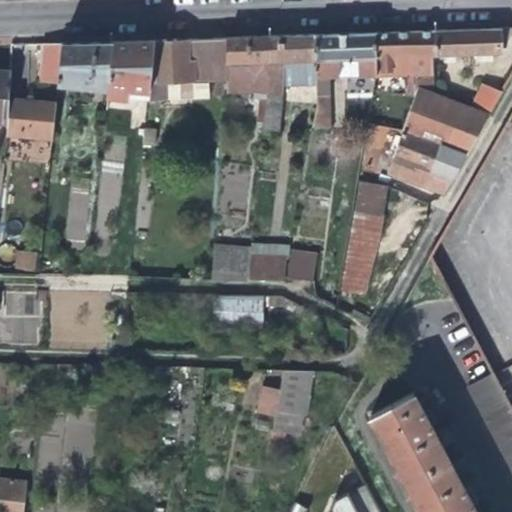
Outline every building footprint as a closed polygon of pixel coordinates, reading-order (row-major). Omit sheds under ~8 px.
[(498,52),(497,27),(471,28),(413,30),(414,72),(414,87),(421,87),(421,94),(427,94),(427,87),(432,86),(431,55),(498,52)] [(372,74),(414,72),(413,30),(391,30),(372,31),(373,73),(372,74)] [(330,74),(373,73),(372,31),(343,32),(314,33),(316,64),(318,105),(314,121),(331,122),(330,74)] [(283,64),(316,64),(314,33),(296,33),(268,34),(266,89),(266,95),(266,107),(263,129),(279,130),(282,104),(283,89),(283,64)] [(248,88),(249,90),(249,95),(266,95),(266,89),(268,34),(244,35),(224,36),(223,61),(223,73),(223,79),(222,91),(241,90),(241,88),(241,81),(248,81),(248,88)] [(166,81),(223,79),(223,73),(223,61),(224,36),(185,37),(154,38),(148,90),(147,98),(166,98),(166,81)] [(129,90),(148,90),(154,38),(133,39),(110,40),(106,78),(103,103),(129,103),(129,90)] [(57,78),(106,78),(110,40),(80,41),(40,42),(40,79),(57,78)] [(0,69),(0,120),(5,121),(7,95),(9,70),(0,69)] [(482,83),(472,107),(487,112),(500,90),(482,83)] [(467,148),(487,112),(472,107),(438,94),(427,94),(421,94),(414,94),(401,131),(386,171),(442,192),(467,148)] [(30,97),(7,95),(5,121),(4,132),(51,135),(55,100),(30,97)] [(385,151),(387,127),(367,126),(366,149),(385,151)] [(360,180),(354,210),(380,215),(386,184),(360,180)] [(366,294),(380,215),(354,210),(350,210),(346,232),(336,290),(366,294)] [(249,242),(244,276),(283,277),(283,255),(265,254),(265,243),(249,242)] [(216,267),(241,271),(244,246),(220,243),(216,267)] [(289,247),(284,274),(312,279),(316,252),(289,247)] [(35,270),(35,252),(14,251),(13,269),(35,270)] [(0,342),(40,343),(41,292),(0,291),(0,342)] [(261,334),(261,296),(213,294),(211,333),(261,334)] [(301,388),(303,369),(279,369),(276,388),(275,394),(278,395),(271,426),(269,426),(264,451),(299,456),(307,414),(299,412),(301,388)] [(489,372),(465,384),(511,475),(511,416),(490,375),(489,372)] [(271,415),(275,394),(276,388),(258,385),(254,411),(271,415)] [(474,511),(470,503),(474,500),(467,486),(462,488),(428,424),(433,422),(426,409),(421,411),(411,392),(369,414),(400,472),(394,475),(406,499),(412,495),(420,511),(474,511)] [(0,511),(20,511),(24,482),(11,481),(0,479),(0,511)] [(379,511),(365,485),(331,501),(329,511),(379,511)] [(303,511),(306,507),(297,502),(291,511),(303,511)]
